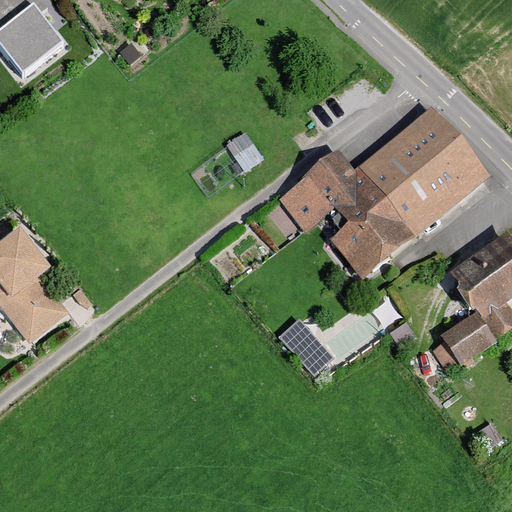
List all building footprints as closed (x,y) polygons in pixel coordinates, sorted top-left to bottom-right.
[(0,46),(20,76),(62,48),(40,15),(0,42),(0,46)] [(485,179),(427,110),(349,174),(336,158),(290,196),(317,228),(326,220),(335,231),(321,243),(357,285),(485,179)] [(267,169),(249,143),(230,156),(248,182),(267,169)] [(511,295),(511,237),(509,233),(454,272),(501,336),(511,327),(511,312),(504,301),(511,295)] [(0,246),(0,309),(27,343),(73,306),(15,235),(0,246)] [(498,339),(478,311),(443,337),(447,343),(435,352),(451,374),(462,365),(465,370),(476,362),(473,357),(498,339)] [(334,362),(299,323),(279,341),(315,380),(334,362)]
